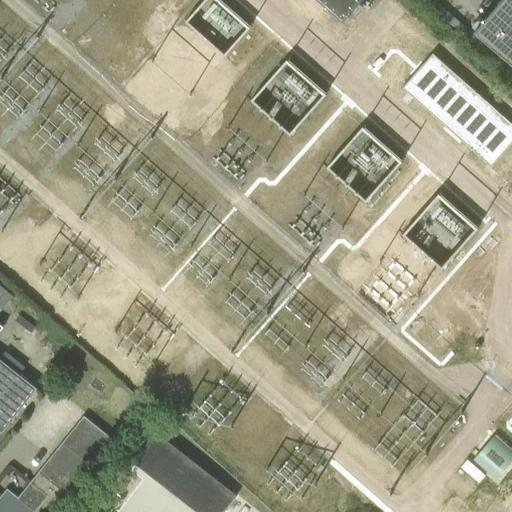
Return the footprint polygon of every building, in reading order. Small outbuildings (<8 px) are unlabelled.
[(224,58),(249,29),(216,0),(204,0),(184,24),(224,58)] [(315,0),(342,23),(362,0),(315,0)] [(511,0),(500,0),(473,32),(511,65),(511,0)] [(504,117),(494,109),(498,105),(436,49),(405,83),(494,163),(511,142),(511,117),(507,113),(504,117)] [(290,135),(324,95),(286,62),(251,101),(290,135)] [(365,202),(400,162),(363,129),(328,169),(365,202)] [(441,268),(477,229),(439,196),(404,236),(441,268)] [(0,285),(0,307),(10,293),(0,285)] [(0,431),(1,433),(35,390),(0,360),(0,329),(1,328),(0,326),(0,431)] [(17,498),(6,489),(0,496),(0,511),(33,511),(46,496),(61,508),(114,442),(83,417),(17,498)] [(131,462),(162,487),(186,456),(155,431),(131,462)] [(463,511),(462,511),(511,451),(511,447),(500,437),(437,511),(463,511)] [(0,492),(4,486),(17,495),(27,479),(6,466),(0,473),(0,492)] [(220,482),(196,511),(223,511),(237,496),(220,482)]
